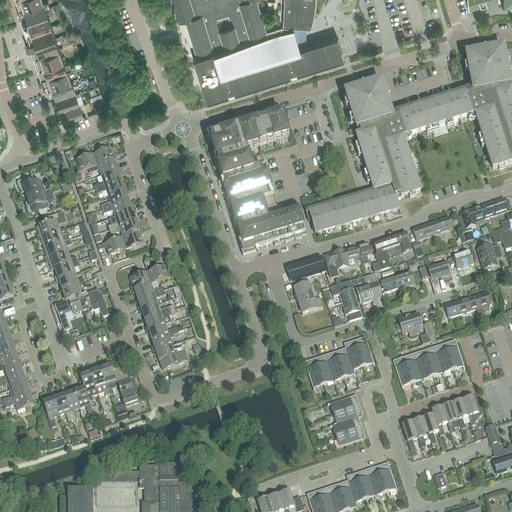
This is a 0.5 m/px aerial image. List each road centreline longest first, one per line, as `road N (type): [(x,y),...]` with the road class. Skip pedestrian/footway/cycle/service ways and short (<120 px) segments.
road 1 (residential): [(182,128),(461,42)]
road 2 (residential): [(132,338),(159,402),(255,366),(261,351),(233,270)]
road 3 (residential): [(268,260),(511,188)]
road 4 (residential): [(132,338),(108,274),(112,265),(162,249),(132,164),(137,144)]
road 5 (residential): [(368,321),(297,340),(268,260)]
road 6 (residential): [(233,270),(182,128)]
road 7 (residential): [(511,274),(368,321)]
road 8 (residential): [(182,128),(129,0)]
road 9 (residential): [(252,490),(381,456)]
road 10 (residential): [(40,304),(0,183)]
road 11 (residential): [(24,155),(120,124),(137,144)]
road 12 (residential): [(40,304),(19,316),(41,378),(60,375),(60,362)]
